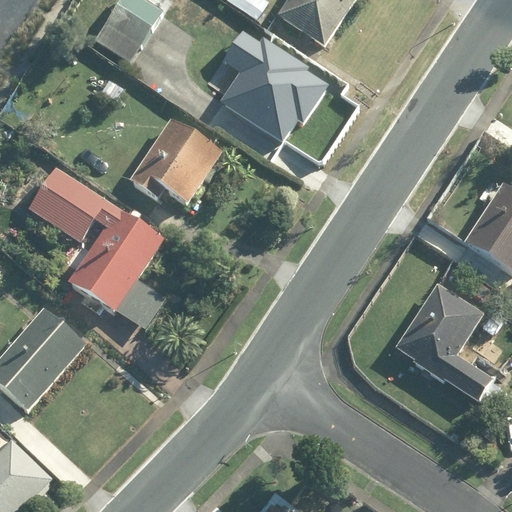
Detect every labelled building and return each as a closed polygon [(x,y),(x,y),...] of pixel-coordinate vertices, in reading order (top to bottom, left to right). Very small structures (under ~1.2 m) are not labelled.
[(126,0),(96,45),(165,92),(176,75),(144,54),(166,21),(135,0),(126,0)] [(359,0),(297,0),(283,22),(325,51),(359,0)] [(322,89),(265,49),(221,111),(278,151),(322,89)] [(126,96),(103,80),(93,94),(116,110),(126,96)] [(132,189),(155,203),(160,195),(191,215),(224,162),(171,128),(132,189)] [(75,289),(146,337),(168,304),(141,286),(165,250),(56,177),(33,218),(95,260),(75,289)] [(511,198),(504,193),(467,253),(511,280),(511,198)] [(484,408),(503,374),(479,360),(472,371),(461,364),(488,318),(438,289),(398,358),(484,408)] [(0,390),(27,416),(84,356),(44,318),(0,364),(0,390)] [(0,511),(32,511),(51,493),(7,451),(3,455),(0,451),(0,511)]
